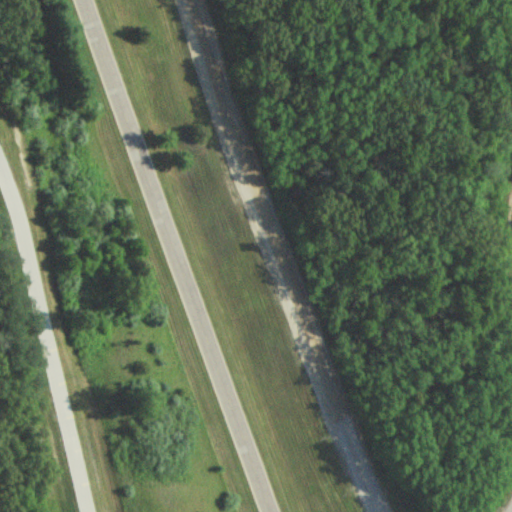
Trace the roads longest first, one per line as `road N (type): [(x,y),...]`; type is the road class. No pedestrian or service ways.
road 1 (residential): [(380,511),(244,174),(194,0)]
road 2 (residential): [(0,169),(31,265),(87,511)]
